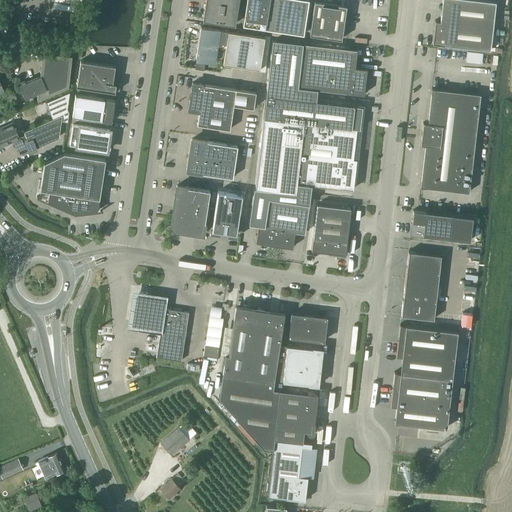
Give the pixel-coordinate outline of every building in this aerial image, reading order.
[(206,0),(206,4),(204,4),(202,19),(234,24),(237,0),(206,0)] [(245,0),(242,25),(265,29),(303,34),(308,0),(281,0),(282,1),(276,1),(276,0),(245,0)] [(326,37),(331,3),(314,0),(309,34),(326,37)] [(489,50),(495,2),(481,0),(441,0),(439,21),(434,20),(432,43),(489,50)] [(326,37),(341,39),(346,5),(331,3),(326,37)] [(226,44),(228,31),(200,27),(198,40),(202,40),(202,45),(198,44),(195,59),(196,59),(205,61),(205,63),(212,64),(212,62),(214,62),(217,43),(226,44)] [(235,65),(240,33),(228,31),(226,44),(223,64),(235,65)] [(247,67),(252,35),(240,33),(235,65),(247,67)] [(259,69),(264,37),(252,35),(247,67),(259,69)] [(253,187),(248,223),(258,225),(264,226),(266,213),(268,198),(308,204),(310,194),(311,184),(339,187),(352,189),(354,172),(356,158),(352,158),(356,128),(359,129),(360,118),(362,106),(315,101),(316,99),(317,89),(297,86),(302,43),(292,41),(272,39),(266,93),(264,102),(263,117),(260,142),(255,187),(253,187)] [(354,67),(356,49),(302,43),(297,86),(317,89),(363,94),(366,68),(354,67)] [(68,87),(71,55),(42,52),(39,76),(19,84),(25,97),(38,91),(37,100),(68,87)] [(196,59),(195,68),(198,69),(203,70),(204,63),(205,63),(205,61),(196,59)] [(113,76),(115,66),(80,60),(76,85),(76,86),(114,92),(117,76),(113,76)] [(255,92),(235,89),(192,82),(190,93),(191,93),(190,99),(189,99),(188,110),(198,111),(196,124),(229,129),(233,105),(253,108),(254,103),(255,92)] [(468,192),(480,94),(431,88),(427,123),(423,122),(420,144),(425,145),(420,186),(425,187),(468,192)] [(18,101),(14,92),(7,96),(10,104),(18,101)] [(46,102),(53,118),(62,114),(61,119),(67,120),(68,112),(66,108),(68,93),(68,92),(46,102)] [(110,122),(114,100),(75,94),(71,116),(110,122)] [(58,137),(61,119),(62,114),(53,118),(23,130),(27,139),(24,141),(29,152),(37,148),(36,147),(58,137)] [(12,141),(19,138),(12,123),(0,127),(0,146),(8,143),(8,142),(12,140),(12,141)] [(106,151),(109,130),(72,124),(69,145),(106,151)] [(232,177),(237,146),(191,139),(187,170),(232,177)] [(104,162),(105,159),(63,152),(44,162),(40,189),(49,191),(47,202),(70,212),(71,209),(75,211),(80,211),(80,213),(97,211),(99,198),(104,162)] [(174,229),(179,230),(203,233),(204,223),(206,224),(206,223),(204,223),(209,190),(187,187),(187,185),(186,186),(176,185),(171,219),(171,224),(174,229)] [(236,234),(242,195),(217,191),(211,231),(236,234)] [(304,233),(308,204),(268,198),(264,226),(258,225),(256,241),(292,247),(293,240),(294,231),(304,233)] [(345,254),(350,207),(316,204),(311,250),(345,254)] [(472,217),(452,214),(413,210),(410,234),(469,241),(472,217)] [(408,251),(400,315),(401,315),(433,319),(436,296),(439,296),(440,287),(437,287),(440,255),(408,251)] [(126,326),(159,331),(165,294),(131,289),(126,326)] [(473,325),(474,300),(458,299),(457,318),(443,317),(443,327),(449,327),(449,323),(473,325)] [(221,378),(218,397),(263,447),(272,449),(273,438),(302,441),(303,430),(307,430),(307,431),(307,432),(308,432),(308,433),(309,433),(310,433),(311,433),(312,433),(312,432),(313,432),(313,431),(313,430),(313,429),(313,428),(312,428),(312,427),(311,427),(310,427),(311,422),(313,423),(317,393),(308,392),(307,392),(281,389),(281,382),(282,382),(282,381),(286,344),(279,343),(283,314),(284,312),(273,311),(265,310),(264,312),(262,311),(262,310),(262,309),(261,308),(260,308),(259,308),(258,308),(257,308),(257,309),(256,309),(256,310),(254,310),(254,308),(245,307),(235,305),(235,307),(232,327),(228,354),(225,354),(222,373),(221,378)] [(181,361),(188,312),(163,308),(158,343),(156,357),(181,361)] [(323,341),(325,317),(291,313),(288,337),(323,341)] [(394,371),(390,406),(391,406),(391,405),(396,406),(394,422),(395,422),(399,422),(446,428),(452,378),(452,374),(457,330),(399,324),(396,356),(402,357),(401,368),(400,372),(395,372),(395,371),(394,371)] [(205,344),(203,355),(207,356),(217,357),(218,346),(205,344)] [(318,385),(322,348),(286,344),(282,381),(318,385)] [(170,454),(189,439),(178,427),(160,442),(170,454)] [(272,449),(267,495),(273,496),(287,498),(295,499),(295,498),(304,499),(305,490),(306,486),(306,481),(307,481),(311,442),(302,441),(273,438),(272,449)] [(47,456),(38,461),(45,477),(55,473),(64,469),(60,462),(61,462),(59,459),(56,452),(47,456)] [(17,458),(9,462),(0,466),(0,472),(2,478),(14,472),(22,469),(17,458)] [(189,477),(195,472),(188,464),(182,469),(189,477)] [(176,483),(182,477),(178,472),(171,478),(160,487),(169,497),(179,487),(176,483)] [(30,510),(41,506),(35,493),(24,497),(30,510)]
